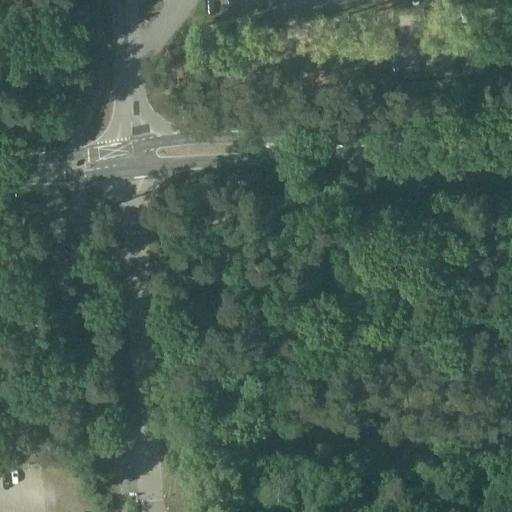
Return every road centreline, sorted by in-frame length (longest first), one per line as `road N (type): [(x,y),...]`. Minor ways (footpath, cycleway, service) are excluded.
road 1 (secondary): [(132,159),(511,137)]
road 2 (residential): [(147,511),(132,159)]
road 3 (secondary): [(0,171),(132,159)]
